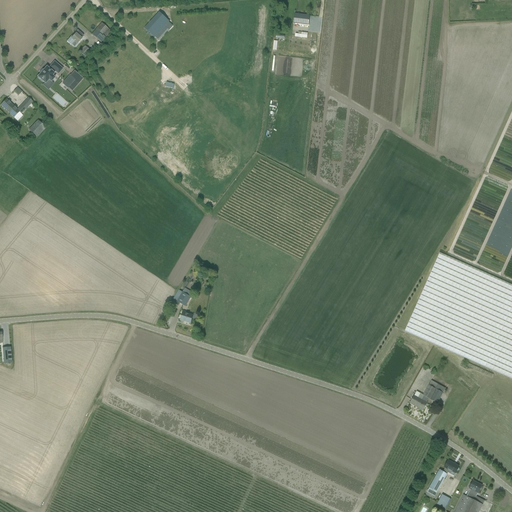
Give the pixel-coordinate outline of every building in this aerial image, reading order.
[(169,22),(159,13),(145,28),(155,37),(169,22)] [(310,16),(294,14),(293,24),(308,26),(310,16)] [(101,43),(111,32),(102,23),(92,34),(101,43)] [(82,39),(81,39),(84,35),(81,33),(77,30),(75,33),(75,34),(71,39),(70,38),(67,42),(71,45),(74,42),(77,45),(82,39)] [(80,52),(85,57),(90,51),(85,46),(80,52)] [(40,72),(41,73),(38,77),(45,84),(49,80),(51,82),(55,78),(52,76),(54,74),(54,73),(55,71),(58,74),(63,69),(55,62),(50,67),(51,67),(49,69),(46,66),(40,72)] [(67,88),(75,80),(70,75),(62,84),(67,88)] [(18,95),(22,92),(18,87),(14,91),(18,95)] [(21,114),(27,108),(23,104),(17,110),(6,100),(1,105),(14,118),(19,112),(21,114)] [(36,137),(45,128),(38,121),(29,129),(36,137)] [(511,285),(440,254),(405,332),(511,379),(511,285)] [(186,307),(191,298),(191,297),(182,292),(179,290),(173,299),(186,307)] [(183,311),(180,320),(191,324),(193,316),(186,314),(186,312),(183,311)] [(10,348),(3,348),(4,364),(12,363),(10,348)] [(410,403),(423,411),(427,403),(429,399),(437,404),(445,389),(431,381),(429,386),(429,385),(423,395),(424,396),(422,400),(414,396),(410,403)] [(443,472),(447,474),(448,473),(454,476),(457,471),(459,470),(459,468),(459,467),(448,461),(444,468),(445,468),(443,472)] [(447,475),(447,474),(443,472),(439,470),(426,493),(435,497),(447,475)] [(478,494),(482,486),(473,481),(469,489),(470,489),(467,497),(463,495),(454,511),(479,511),(485,501),(476,497),(477,494),(478,494)] [(438,505),(446,508),(450,498),(442,495),(438,505)]
